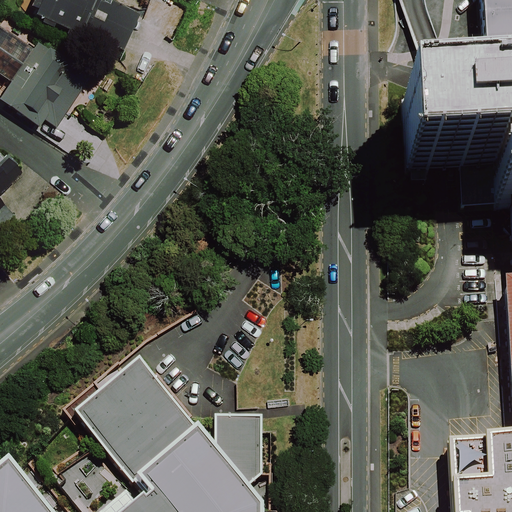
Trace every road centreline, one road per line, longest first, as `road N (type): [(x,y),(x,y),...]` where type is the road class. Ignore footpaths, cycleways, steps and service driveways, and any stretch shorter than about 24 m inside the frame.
road 1 (residential): [(346,511),(341,0)]
road 2 (secondary): [(270,0),(195,128),(111,236),(0,335)]
